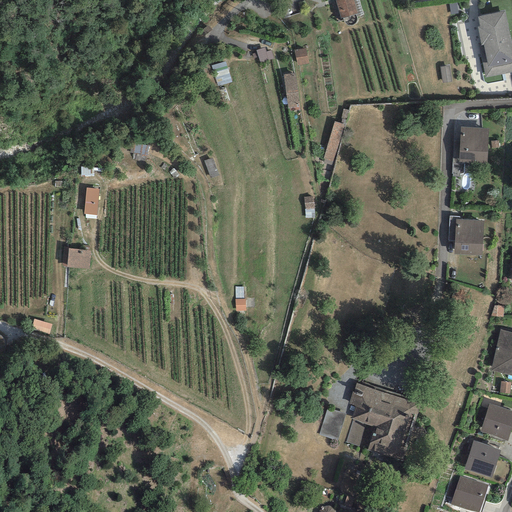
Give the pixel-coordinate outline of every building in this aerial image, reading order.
[(353,0),(334,0),(340,19),(358,13),(353,0)] [(353,0),(358,13),(359,16),(363,14),(358,0),(353,0)] [(511,45),(504,11),(477,17),(480,27),(477,27),(480,43),(478,44),(485,78),(511,72),(511,45)] [(265,48),(256,50),(260,63),(274,59),(271,51),(266,52),(265,48)] [(305,48),(294,50),(297,66),(308,64),(305,48)] [(225,62),(211,66),(217,86),(231,82),(225,62)] [(295,73),(283,75),(287,108),(300,107),(295,73)] [(332,119),(324,159),(334,161),(342,121),(332,119)] [(488,128),(460,127),(459,162),(487,164),(488,128)] [(99,189),(86,188),(83,213),(96,215),(99,189)] [(448,240),(454,240),(455,219),(459,219),(459,217),(449,216),(448,240)] [(459,219),(455,219),(454,240),(454,254),(482,255),(484,221),(459,219)] [(91,250),(65,247),(62,265),(88,269),(91,250)] [(236,297),(236,309),(246,308),(245,296),(236,297)] [(32,325),(50,329),(51,321),(34,317),(32,325)] [(511,332),(500,330),(490,371),(511,375),(511,332)] [(421,405),(356,382),(348,404),(356,406),(351,419),(353,420),(375,427),(367,450),(401,462),(421,405)] [(511,426),(511,411),(489,404),(480,432),(507,441),(511,426)] [(345,414),(326,408),(318,435),(337,441),(345,414)] [(345,442),(367,450),(375,427),(353,420),(345,442)] [(501,450),(473,441),(463,469),(491,478),(501,450)] [(478,511),(487,485),(459,476),(450,504),(474,511),(478,511)] [(353,499),(347,496),(343,505),(350,508),(353,499)]
